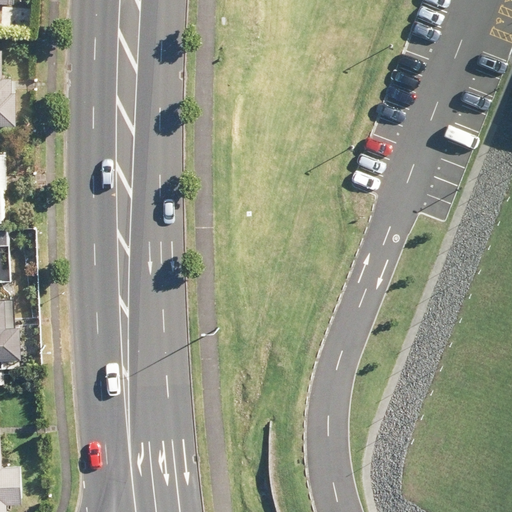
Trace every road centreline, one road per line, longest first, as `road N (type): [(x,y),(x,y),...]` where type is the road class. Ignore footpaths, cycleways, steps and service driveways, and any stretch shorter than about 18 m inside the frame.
road 1 (secondary): [(103,511),(95,423),(97,0)]
road 2 (secondary): [(162,0),(162,362),(171,511)]
